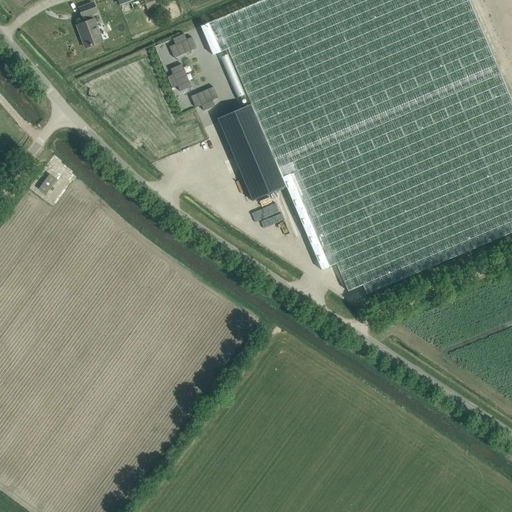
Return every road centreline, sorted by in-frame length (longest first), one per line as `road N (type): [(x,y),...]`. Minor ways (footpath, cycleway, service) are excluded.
road 1 (unclassified): [(511,437),(184,219),(63,108)]
road 2 (track): [(511,262),(348,329)]
